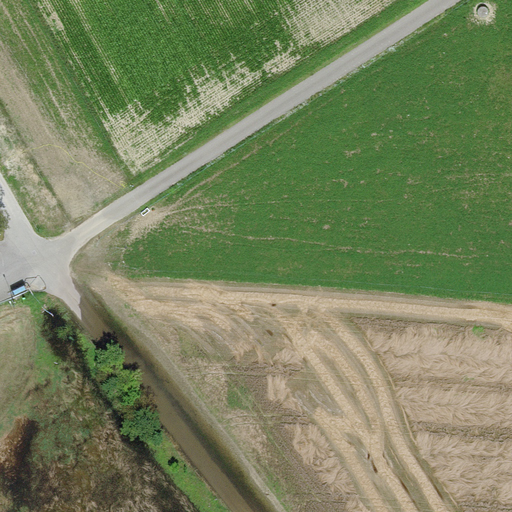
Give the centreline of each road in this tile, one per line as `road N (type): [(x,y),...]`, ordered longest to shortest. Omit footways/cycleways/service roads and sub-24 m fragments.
road 1 (track): [(0,194),(41,260),(240,511)]
road 2 (residential): [(0,282),(321,74)]
road 3 (track): [(437,0),(321,74)]
